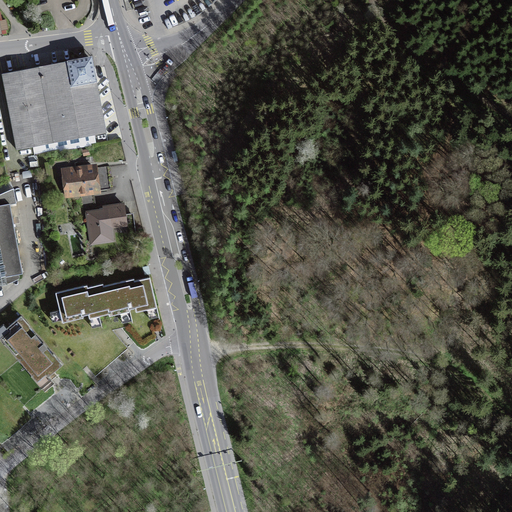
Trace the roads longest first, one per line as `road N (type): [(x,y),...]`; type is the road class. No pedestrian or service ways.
road 1 (track): [(511,415),(423,357),(355,346),(197,355)]
road 2 (primary): [(131,70),(194,338)]
road 3 (residential): [(194,338),(0,468)]
road 4 (track): [(511,119),(395,43),(369,0)]
road 5 (primary): [(194,338),(235,511)]
road 6 (unclassified): [(233,0),(176,49),(131,70)]
